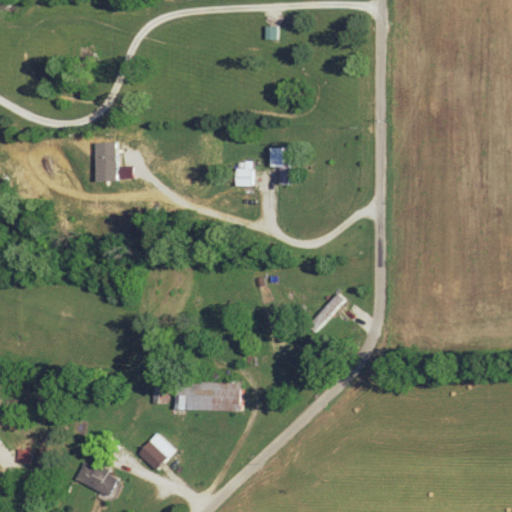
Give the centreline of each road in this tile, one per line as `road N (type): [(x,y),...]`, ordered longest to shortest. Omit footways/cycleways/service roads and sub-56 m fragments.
road 1 (residential): [(201,511),(368,353),(380,305),(382,0)]
road 2 (residential): [(0,96),(66,127),(113,102),(137,44),(162,14),(383,7)]
